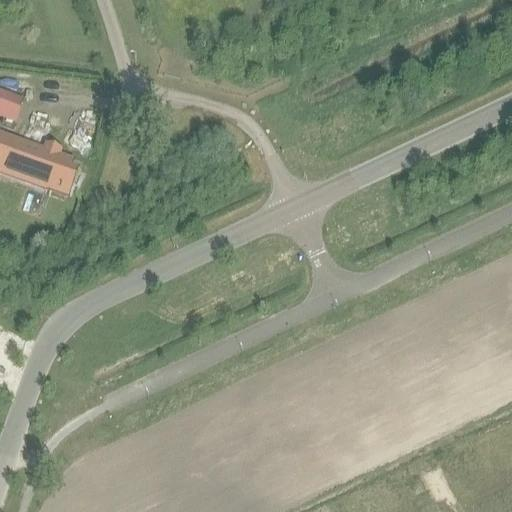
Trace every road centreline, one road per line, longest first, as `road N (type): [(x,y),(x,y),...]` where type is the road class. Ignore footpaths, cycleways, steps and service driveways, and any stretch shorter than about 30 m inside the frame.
road 1 (tertiary): [(294,207),(63,320),(37,355),(0,474)]
road 2 (residential): [(337,295),(105,407)]
road 3 (tertiary): [(511,106),(294,207)]
road 4 (residential): [(511,213),(337,295)]
